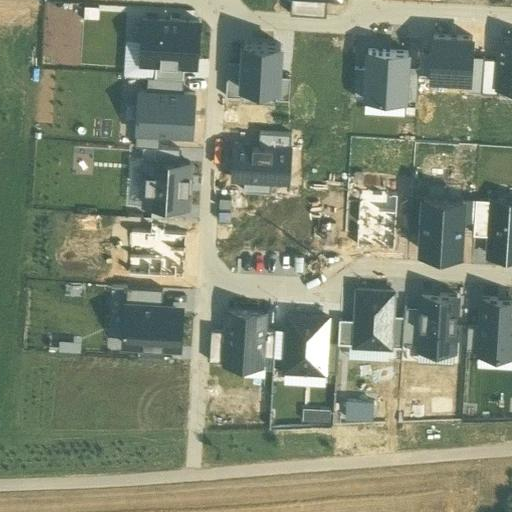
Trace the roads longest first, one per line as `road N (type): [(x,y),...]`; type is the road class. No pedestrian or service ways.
road 1 (residential): [(206,285),(329,292),(345,267),(511,279)]
road 2 (residential): [(224,18),(206,285)]
road 3 (residential): [(360,28),(375,14),(511,23)]
road 4 (residential): [(206,285),(195,428)]
road 5 (residential): [(224,18),(360,28)]
